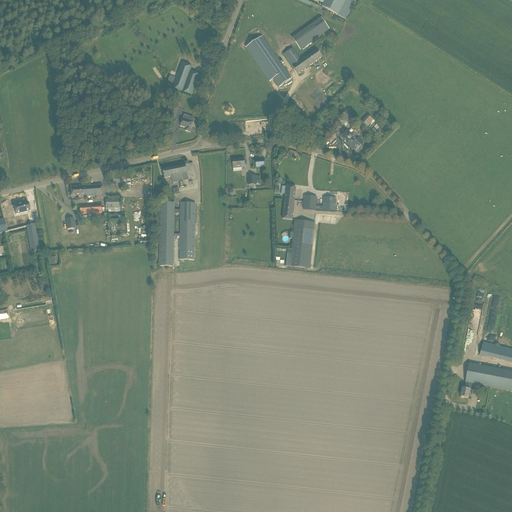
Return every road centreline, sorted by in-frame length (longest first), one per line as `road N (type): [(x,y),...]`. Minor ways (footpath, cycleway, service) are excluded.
road 1 (unclassified): [(421,511),(461,279),(377,182),(350,164),(276,142),(203,147)]
road 2 (unclassified): [(0,195),(203,147)]
road 3 (unclassified): [(203,147),(202,115),(241,0)]
